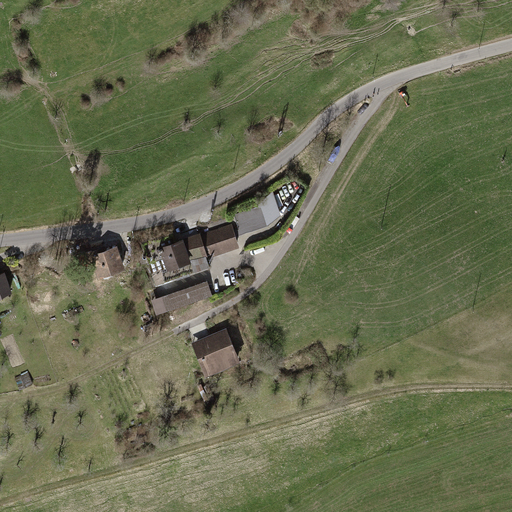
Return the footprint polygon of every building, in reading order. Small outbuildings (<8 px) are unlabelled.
[(234,216),(238,228),(259,220),(255,209),(234,216)] [(155,237),(141,242),(144,252),(145,251),(156,284),(211,265),(207,254),(237,244),(231,226),(218,231),(218,232),(201,238),(200,235),(182,241),(182,240),(177,241),(176,238),(173,239),(171,233),(156,238),(155,237)] [(115,247),(93,255),(100,275),(122,267),(115,247)] [(4,272),(0,273),(0,293),(10,290),(4,272)] [(207,281),(160,296),(165,311),(213,295),(207,281)] [(226,328),(213,334),(216,340),(195,349),(204,371),(238,356),(226,328)]
